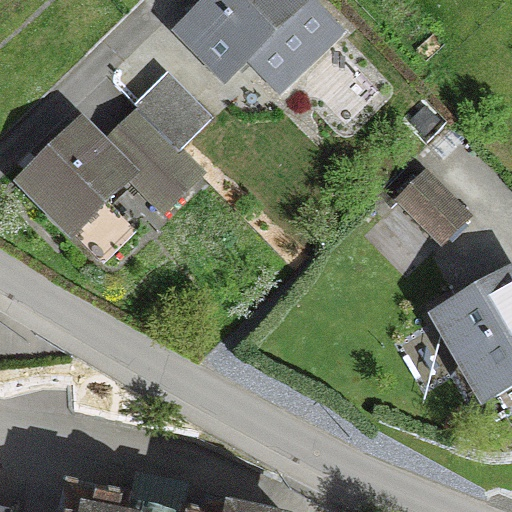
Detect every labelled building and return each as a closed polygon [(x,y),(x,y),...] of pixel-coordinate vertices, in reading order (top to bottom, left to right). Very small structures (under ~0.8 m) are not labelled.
[(192,0),(202,10),(177,33),(219,78),(238,60),(241,63),(295,11),(284,0),(192,0)] [(171,151),(201,121),(162,83),(133,112),(138,117),(171,151)] [(155,212),(194,174),(171,151),(138,117),(100,154),(77,131),(56,151),(48,142),(32,159),(40,167),(20,187),(67,235),(124,180),(155,212)] [(421,178),(396,202),(438,245),(463,221),(421,178)] [(511,376),(511,375),(511,374),(511,282),(440,325),(480,393),(485,390),(491,400),(511,387),(511,376)] [(129,511),(123,511),(69,500),(66,511),(172,511),(177,495),(135,486),(129,511)]
